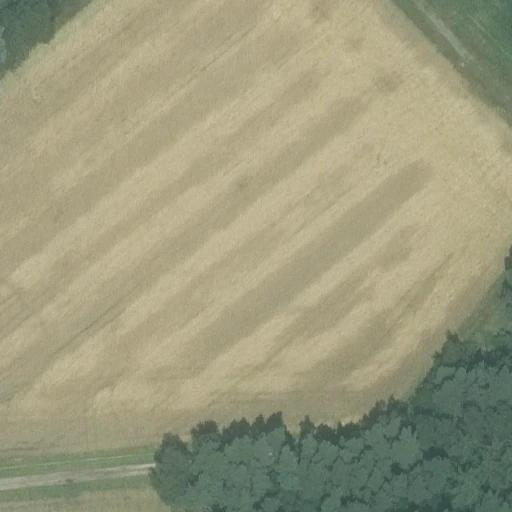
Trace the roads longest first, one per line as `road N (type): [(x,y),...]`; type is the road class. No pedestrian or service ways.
road 1 (track): [(511,446),(0,483)]
road 2 (track): [(423,0),(511,89)]
